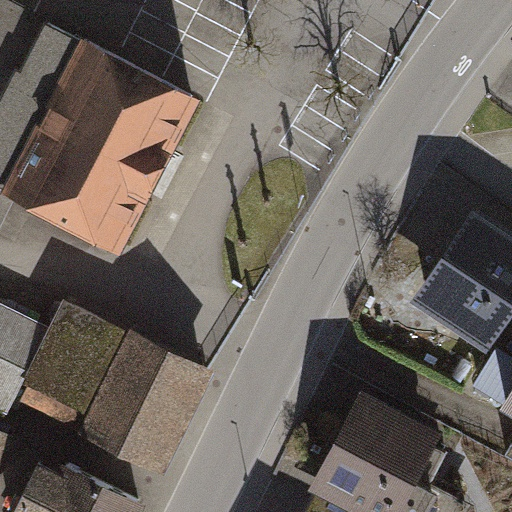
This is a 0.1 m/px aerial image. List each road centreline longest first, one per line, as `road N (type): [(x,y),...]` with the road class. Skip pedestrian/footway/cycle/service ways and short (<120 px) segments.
road 1 (residential): [(508,0),(409,125),(213,511)]
road 2 (unknown): [(284,372),(108,284),(0,247)]
